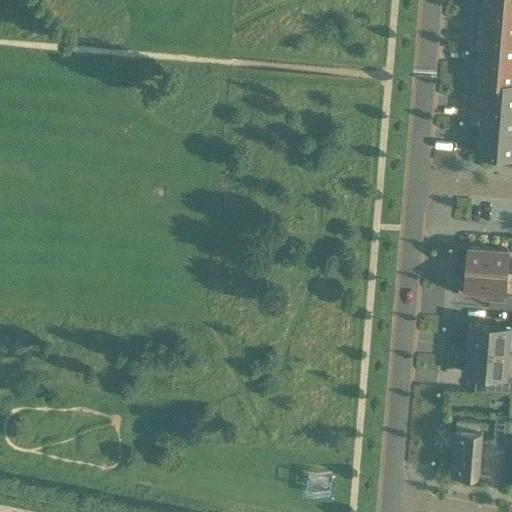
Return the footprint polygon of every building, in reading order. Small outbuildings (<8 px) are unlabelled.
[(511,9),(511,0),(484,0),(484,7),(511,9)] [(511,9),(484,7),(482,31),(511,33),(511,9)] [(511,33),(482,31),(480,55),(511,57),(511,33)] [(511,81),(511,57),(480,55),(478,79),(511,81)] [(511,106),(511,81),(478,79),(477,80),(483,80),(482,103),(511,106)] [(511,130),(511,106),(482,103),(479,127),(511,130)] [(511,130),(479,127),(477,152),(511,155),(511,130)] [(466,269),(506,272),(508,248),(468,245),(466,269)] [(506,272),(466,269),(464,292),(489,295),(488,307),(511,308),(511,296),(504,295),(506,272)] [(467,347),(511,350),(508,350),(510,326),(469,322),(467,347)] [(511,350),(467,347),(465,372),(487,374),(486,391),(511,393),(511,350)] [(505,444),(507,417),(495,416),(493,443),(505,444)] [(456,419),(452,472),(477,474),(482,421),(456,419)]
